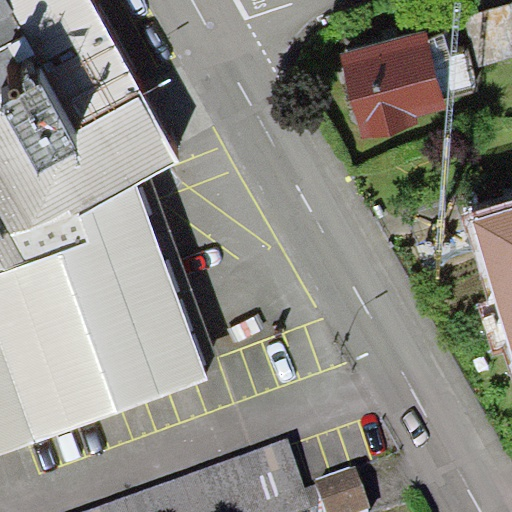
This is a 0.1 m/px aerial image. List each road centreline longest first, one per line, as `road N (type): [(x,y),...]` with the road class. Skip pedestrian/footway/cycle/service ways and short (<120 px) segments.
road 1 (residential): [(199,21),(482,511)]
road 2 (unknown): [(388,348),(0,494)]
